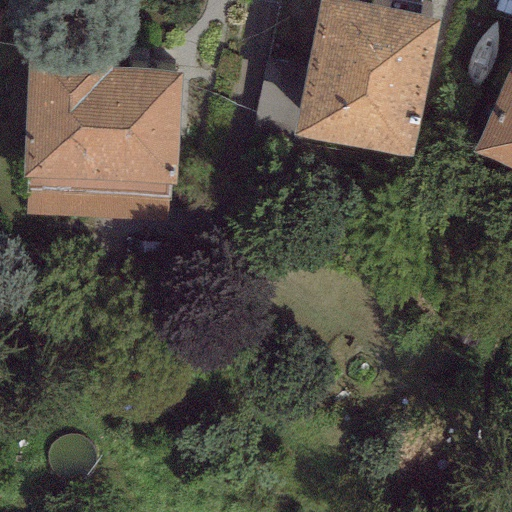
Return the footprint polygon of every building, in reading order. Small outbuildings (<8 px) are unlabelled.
[(404,126),(429,1),(421,0),(322,0),(310,66),(302,105),(404,126)] [(168,180),(173,59),(103,56),(104,37),(32,33),(26,173),(168,180)] [(302,105),(310,66),(264,57),(247,141),(293,150),(302,105)] [(511,145),(511,58),(481,132),(511,145)] [(237,251),(247,208),(233,205),(224,248),(237,251)] [(473,343),(483,325),(462,312),(451,330),(473,343)] [(113,418),(118,407),(96,396),(90,407),(113,418)]
